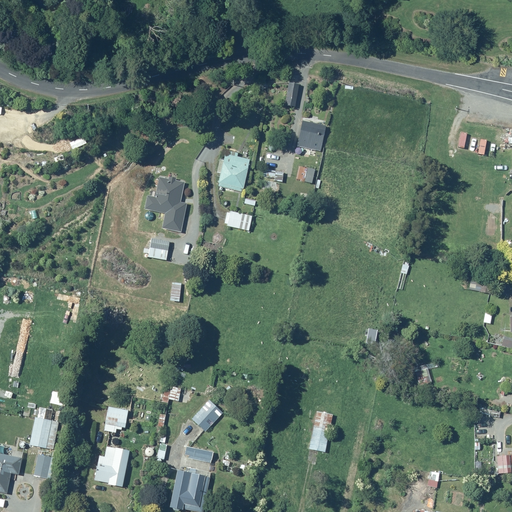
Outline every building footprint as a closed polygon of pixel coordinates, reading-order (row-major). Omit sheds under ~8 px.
[(297,106),(300,83),(290,82),(286,104),(297,106)] [(303,120),(298,146),(322,150),(327,125),(303,120)] [(252,154),(223,148),(218,171),(222,173),(219,186),(242,191),(242,187),(245,188),(252,154)] [(283,165),(285,156),(260,150),(258,159),(283,165)] [(284,172),(276,170),(274,180),(282,181),(284,172)] [(170,178),(160,176),(156,196),(148,195),(145,209),(166,213),(163,228),(182,232),(188,203),(182,202),(186,182),(177,180),(177,177),(170,176),(170,178)] [(253,215),(231,211),(231,212),(228,212),(225,223),(228,224),(228,226),(250,231),(253,215)] [(170,241),(152,238),(149,254),(168,257),(170,241)] [(222,248),(202,242),(198,256),(218,261),(222,248)] [(408,265),(403,264),(397,288),(402,289),(408,265)] [(470,278),(467,289),(487,295),(491,284),(470,278)] [(178,301),(180,284),(171,283),(169,300),(178,301)] [(460,303),(450,300),(446,315),(457,317),(460,303)] [(446,315),(449,304),(442,302),(440,313),(446,315)] [(492,314),(485,312),(483,322),(490,323),(492,314)] [(511,315),(509,316),(509,332),(511,331),(511,337),(503,335),(501,345),(511,348),(511,315)] [(425,384),(421,369),(415,371),(418,386),(425,384)] [(170,399),(188,403),(191,391),(174,386),(173,390),(171,390),(170,399)] [(223,413),(210,399),(192,418),(206,432),(223,413)] [(129,410),(109,406),(105,430),(117,432),(118,428),(123,429),(123,427),(126,427),(129,410)] [(38,418),(35,417),(31,445),(54,449),(59,422),(51,420),(53,409),(40,407),(38,418)] [(326,452),(334,414),(317,411),(310,449),(326,452)] [(295,433),(295,432),(294,432),(294,431),(294,430),(293,430),(292,429),(291,429),(290,429),(289,429),(288,429),(288,430),(287,430),(287,431),(287,432),(286,432),(286,433),(286,434),(287,435),(287,436),(288,436),(288,437),(289,437),(290,437),(291,437),(292,437),(293,437),(293,436),(294,436),(294,435),(294,434),(295,434),(295,433)] [(131,451),(107,446),(106,456),(99,455),(95,480),(109,483),(109,484),(123,487),(131,451)] [(214,451),(187,446),(185,454),(189,455),(189,458),(212,462),(214,451)] [(167,451),(160,449),(158,457),(165,459),(167,451)] [(279,456),(274,486),(276,486),(275,490),(297,493),(298,490),(299,490),(306,455),(301,455),(302,452),(288,449),(287,458),(279,456)] [(12,455),(0,452),(0,491),(7,493),(11,473),(20,474),(23,452),(13,450),(12,455)] [(52,458),(38,454),(34,475),(48,479),(52,458)] [(511,456),(497,457),(498,474),(511,473),(511,456)] [(185,471),(178,469),(171,507),(185,510),(185,508),(205,511),(211,477),(205,476),(206,471),(186,467),(185,471)] [(439,473),(430,471),(429,479),(438,481),(439,473)] [(483,503),(479,503),(477,504),(475,511),(483,511),(485,505),(483,503)]
